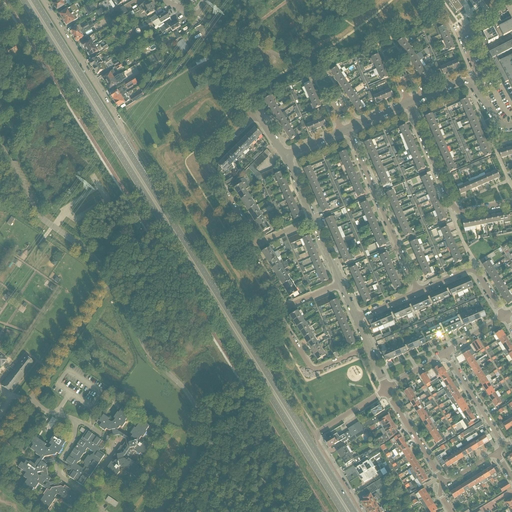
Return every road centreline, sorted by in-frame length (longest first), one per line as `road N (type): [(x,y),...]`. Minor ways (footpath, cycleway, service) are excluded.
road 1 (primary): [(23,0),(341,511)]
road 2 (primary): [(352,511),(122,141)]
road 3 (residential): [(417,291),(347,129)]
road 4 (residential): [(361,511),(315,436),(386,391)]
road 5 (residential): [(511,204),(451,206),(408,103)]
road 6 (primary): [(122,141),(33,0)]
road 7 (residential): [(256,244),(207,165),(256,114)]
road 8 (unclassified): [(122,141),(118,121),(43,0)]
road 9 (residential): [(367,347),(311,368),(279,316),(285,308)]
road 10 (residential): [(256,114),(233,75),(243,35),(281,52)]
